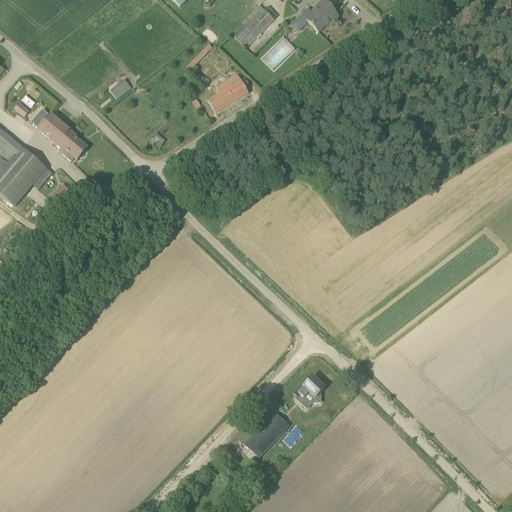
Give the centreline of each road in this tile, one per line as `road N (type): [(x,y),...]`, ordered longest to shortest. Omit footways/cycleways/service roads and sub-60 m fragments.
road 1 (unclassified): [(149,173),(423,0)]
road 2 (unclassified): [(490,511),(317,339)]
road 3 (unclassified): [(152,511),(317,339)]
road 4 (unclassified): [(317,339),(149,173)]
road 5 (unclassified): [(149,173),(0,37)]
road 6 (track): [(149,173),(97,190),(59,214),(0,276)]
